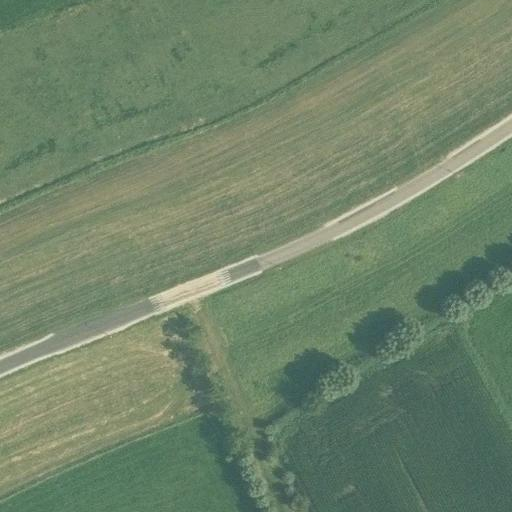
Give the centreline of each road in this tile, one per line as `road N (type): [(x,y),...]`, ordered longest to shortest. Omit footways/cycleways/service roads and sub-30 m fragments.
road 1 (unclassified): [(0,371),(357,220),(511,125)]
road 2 (track): [(279,511),(181,294)]
